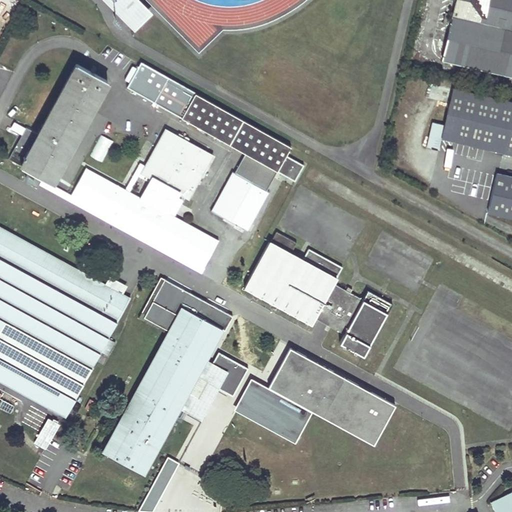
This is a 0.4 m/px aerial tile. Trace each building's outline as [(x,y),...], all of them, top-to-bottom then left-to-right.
[(105,0),(134,29),(152,12),(139,0),(105,0)] [(511,0),(455,0),(442,60),(511,75),(511,0)] [(410,64),(414,49),(407,48),(404,62),(410,64)] [(52,183),(107,82),(76,64),(38,135),(26,128),(9,159),(21,166),(52,183)] [(141,64),(127,89),(182,119),(196,94),(141,64)] [(441,138),(511,154),(511,102),(453,89),(444,126),(432,123),(426,147),(438,150),(441,138)] [(290,147),(196,94),(182,119),(244,153),(212,212),(245,230),(267,191),(266,191),(277,172),(294,182),(303,166),(286,156),(290,147)] [(212,155),(165,129),(141,173),(151,178),(139,200),(86,170),(73,194),(204,266),(217,242),(167,215),(179,194),(188,199),(212,155)] [(511,177),(496,174),(487,213),(511,218),(511,177)] [(74,204),(201,273),(205,268),(77,199),(74,204)] [(106,287),(0,228),(0,378),(67,415),(75,400),(74,399),(101,350),(107,338),(128,299),(121,295),(113,291),(111,294),(104,291),(106,287)] [(336,278),(290,253),(296,243),(276,232),(270,243),(269,242),(244,287),(311,323),(314,318),(322,322),(326,316),(334,320),(331,327),(344,334),(341,339),(367,353),(391,309),(365,295),(363,300),(333,284),(336,278)] [(106,287),(104,291),(111,294),(113,291),(121,295),(126,286),(110,278),(106,287)] [(169,332),(104,451),(143,473),(196,375),(232,395),(247,368),(218,352),(212,364),(207,372),(200,368),(204,360),(221,329),(226,332),(234,318),(166,281),(145,318),(169,332)] [(326,316),(322,322),(331,327),(334,320),(326,316)] [(107,354),(114,342),(107,338),(101,350),(107,354)] [(397,408),(291,351),(270,390),(313,413),(375,447),(397,408)] [(212,364),(204,360),(200,368),(207,372),(212,364)] [(313,413),(270,390),(253,381),(235,413),(296,445),(313,413)] [(0,409),(11,415),(15,406),(2,400),(0,404),(0,409)] [(47,418),(33,444),(45,451),(60,425),(47,418)] [(153,511),(180,464),(168,457),(139,511),(151,511),(153,511)] [(511,511),(511,491),(491,501),(496,511),(511,511)] [(191,497),(190,501),(201,503),(199,511),(201,511),(208,511),(210,501),(191,497)]
